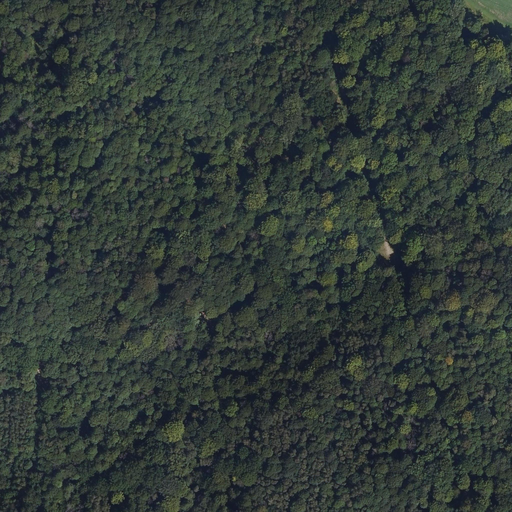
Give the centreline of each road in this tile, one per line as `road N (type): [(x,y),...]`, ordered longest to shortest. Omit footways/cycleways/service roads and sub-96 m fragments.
road 1 (track): [(331,35),(38,376)]
road 2 (unknown): [(511,330),(394,265),(331,35),(313,0)]
